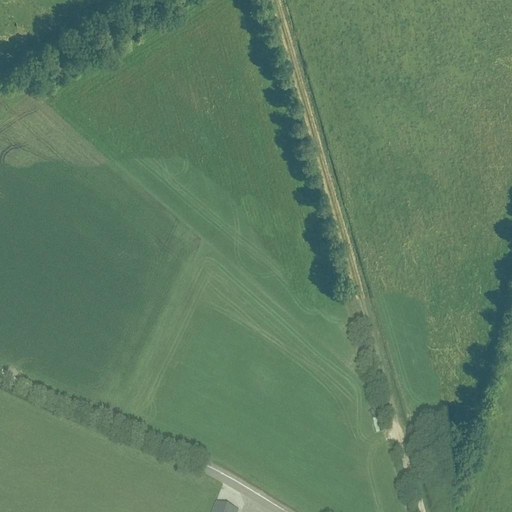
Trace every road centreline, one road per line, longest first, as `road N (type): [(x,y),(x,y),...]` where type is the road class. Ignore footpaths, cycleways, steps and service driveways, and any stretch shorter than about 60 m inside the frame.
road 1 (track): [(275,0),(418,511)]
road 2 (tertiary): [(281,511),(218,474),(0,376)]
